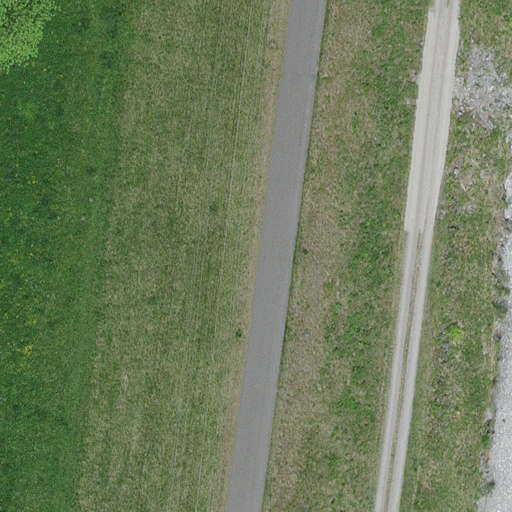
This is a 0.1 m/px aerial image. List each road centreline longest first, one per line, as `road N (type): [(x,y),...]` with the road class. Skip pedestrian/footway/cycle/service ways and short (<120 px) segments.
road 1 (track): [(308,0),(245,511)]
road 2 (track): [(458,0),(396,511)]
